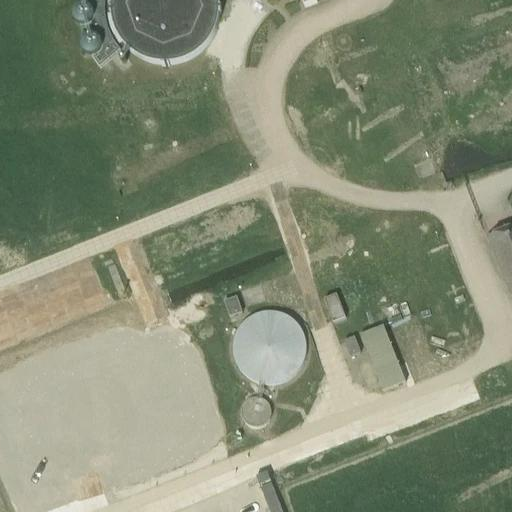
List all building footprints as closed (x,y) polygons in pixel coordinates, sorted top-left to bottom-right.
[(80,0),(81,0),(80,15),(81,26),(83,39),(91,55),(96,65),(100,71),(125,50),(134,55),(147,61),(159,64),(173,65),(182,63),(193,57),(204,48),(209,41),(214,32),(218,22),(219,10),(217,0),(300,0),(305,11),(331,0),(80,0)] [(511,229),(487,239),(511,300),(511,299),(511,229)] [(337,297),(325,302),(333,325),(346,320),(337,297)] [(225,303),(230,319),(243,315),(237,299),(225,303)] [(307,355),(307,351),(307,347),(306,343),(305,339),(304,336),(302,332),(300,329),(297,326),(294,323),(291,321),(288,319),(285,317),(281,316),(277,315),(273,314),(269,314),(266,315),(262,315),(258,316),(255,318),(251,320),(248,322),(245,325),(242,327),(240,331),(238,334),(236,337),(235,341),(234,345),(234,349),(234,353),(234,356),(235,360),(236,364),(238,367),(240,371),(242,374),(245,377),(248,379),(251,382),(254,383),(258,385),(262,386),(266,387),(269,387),(273,387),(277,386),(281,386),(285,384),(288,382),(291,380),(294,378),(297,375),(300,372),(302,369),(304,366),(305,362),(306,358),(307,355)] [(406,384),(384,328),(361,337),(383,393),(406,384)] [(361,355),(355,339),(345,343),(349,353),(351,359),(361,355)] [(271,418),(272,415),(271,412),(270,409),(269,406),(267,404),(265,402),(262,401),(259,400),(256,399),(253,400),(250,401),(248,402),(245,404),(244,406),(242,409),(241,412),(241,415),(241,418),(242,421),(244,423),(245,425),(248,427),(250,429),(253,430),(256,430),(259,430),(262,429),(265,427),(267,426),(269,423),(270,421),(271,418)]
